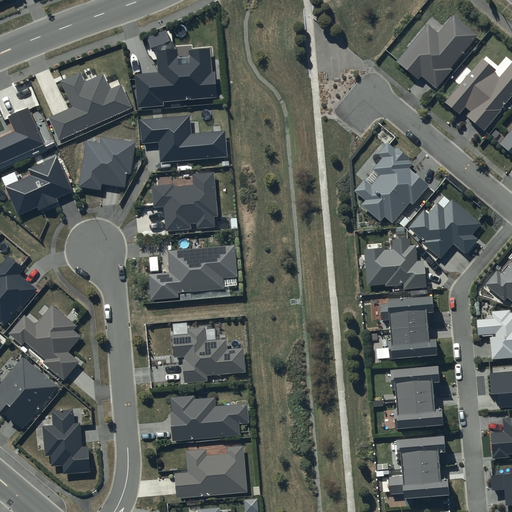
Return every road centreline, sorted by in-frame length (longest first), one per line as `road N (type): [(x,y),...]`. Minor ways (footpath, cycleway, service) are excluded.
road 1 (residential): [(511,225),(460,293),(479,511)]
road 2 (residential): [(114,511),(128,472),(127,445),(114,294),(93,251)]
road 3 (residential): [(374,87),(511,208)]
road 4 (tertiary): [(0,54),(141,0)]
